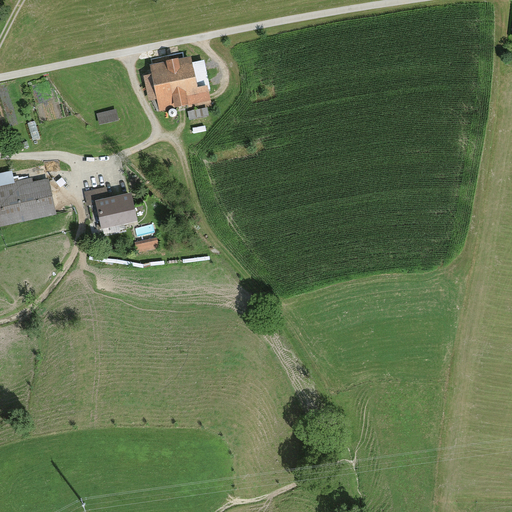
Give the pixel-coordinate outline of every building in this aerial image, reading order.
[(189,60),(149,69),(159,112),(206,101),(202,84),(195,86),(189,60)] [(205,111),(189,112),(190,119),(209,117),(208,104),(205,105),(205,111)] [(118,111),(98,113),(100,125),(119,122),(118,111)] [(8,173),(0,174),(0,225),(50,216),(43,182),(11,188),(8,173)] [(131,195),(96,203),(102,227),(136,219),(131,195)] [(159,251),(159,240),(136,241),(137,252),(159,251)]
